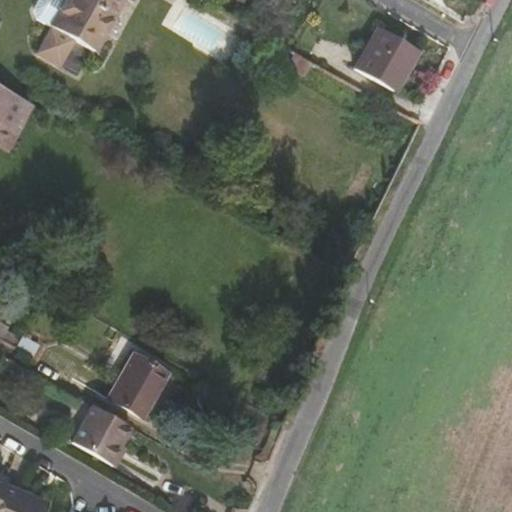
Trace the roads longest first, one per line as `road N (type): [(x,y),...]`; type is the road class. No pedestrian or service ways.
road 1 (residential): [(262,511),(373,241),(502,0)]
road 2 (residential): [(0,429),(144,511)]
